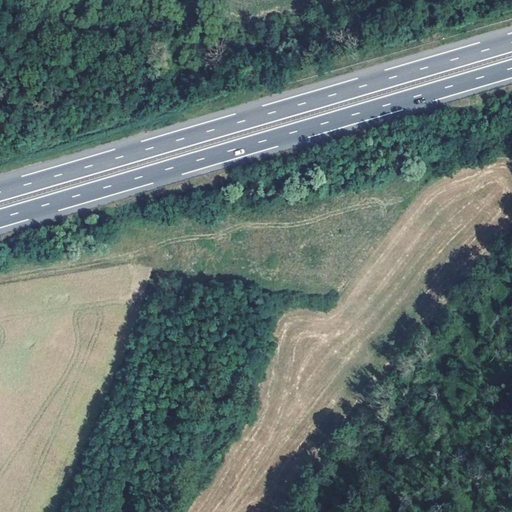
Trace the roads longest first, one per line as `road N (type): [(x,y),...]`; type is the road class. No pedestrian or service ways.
road 1 (motorway): [(511,42),(0,191)]
road 2 (motorway): [(0,217),(511,69)]
